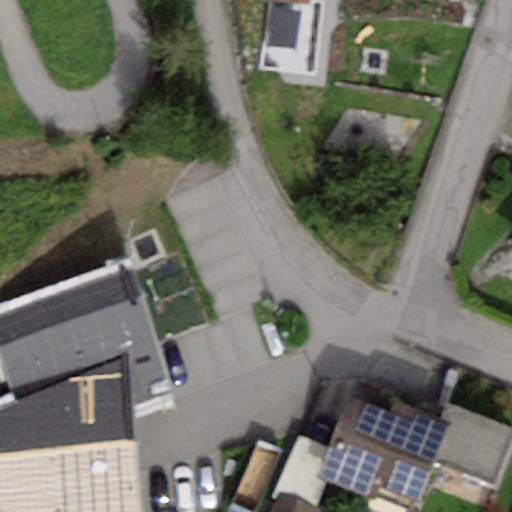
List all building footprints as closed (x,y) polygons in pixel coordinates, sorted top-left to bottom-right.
[(136,271),(0,310),(0,354),(16,400),(0,405),(0,511),(140,511),(133,411),(176,401),(136,271)] [(368,499),(373,486),(422,503),(436,463),(451,425),(440,421),(394,404),(389,417),(344,400),(326,450),(315,479),(323,482),(368,499)] [(511,432),(446,406),(440,421),(451,425),(436,463),(497,487),(511,449),(511,432)] [(326,450),(296,437),(275,489),(279,491),(313,505),(323,482),(315,479),(326,450)] [(313,505),(279,491),(269,511),(319,511),(321,509),(313,505)]
